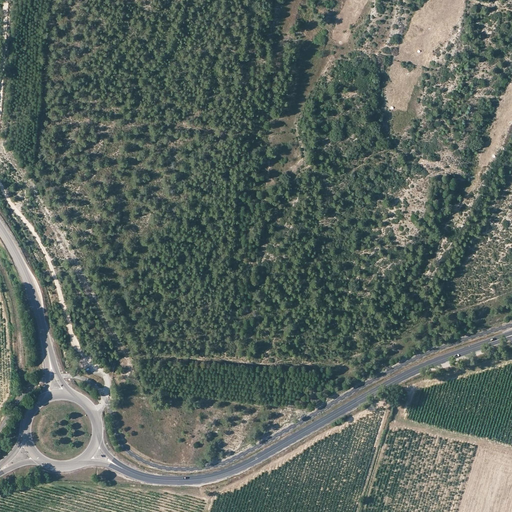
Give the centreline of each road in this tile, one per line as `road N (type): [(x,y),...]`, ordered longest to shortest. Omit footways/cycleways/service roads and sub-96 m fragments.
road 1 (secondary): [(123,469),(161,480),(218,475),(413,371),(505,337)]
road 2 (track): [(94,413),(105,399),(106,376),(75,346),(40,242),(0,185)]
road 3 (track): [(36,382),(21,371),(15,305),(0,262)]
road 4 (secondary): [(0,227),(47,346)]
